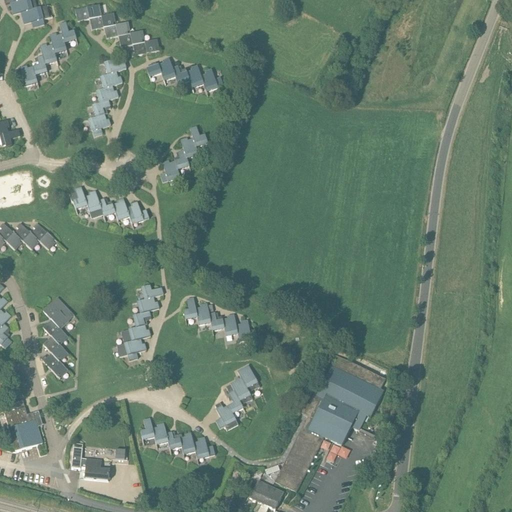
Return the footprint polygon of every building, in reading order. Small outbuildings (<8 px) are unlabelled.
[(11,0),(14,9),(22,7),(21,1),(20,0),(11,0)] [(32,16),(31,11),(28,0),(25,0),(21,1),(22,7),(14,9),(11,9),(13,16),(23,13),(25,18),(32,16)] [(99,6),(75,11),(77,23),(89,21),(89,20),(99,18),(97,7),(99,7),(99,6)] [(36,29),(44,27),(40,10),(45,8),(44,8),(31,11),(32,16),(25,18),(22,19),(24,26),(34,23),(36,29)] [(89,20),(89,21),(92,32),(104,29),(113,27),(111,16),(114,15),(99,18),(89,20)] [(59,46),(64,44),(76,41),(77,46),(74,33),(69,34),(66,24),(59,26),(62,36),(57,37),(59,46)] [(104,29),(106,40),(118,38),(118,37),(128,35),(125,25),(128,24),(113,27),(104,29)] [(118,37),(118,38),(121,49),(133,46),(132,46),(142,44),(140,33),(143,33),(142,32),(128,35),(118,37)] [(52,47),(47,48),(49,56),(54,55),(66,52),(67,57),(64,44),(59,46),(57,37),(56,35),(49,37),(52,47)] [(132,46),(133,46),(134,53),(131,53),(132,58),(157,53),(154,42),(157,41),(142,44),(132,46)] [(58,68),(54,55),(49,56),(47,48),(46,46),(40,47),(42,58),(34,60),(35,64),(38,64),(39,67),(45,66),(56,63),(57,68),(58,68)] [(164,82),(175,78),(174,78),(180,76),(179,73),(182,72),(180,67),(172,70),(169,60),(162,62),(163,65),(166,73),(161,75),(165,87),(164,82)] [(108,76),(110,81),(118,79),(116,74),(126,71),(124,64),(114,67),(112,62),(99,66),(99,67),(104,65),(108,76)] [(166,73),(163,65),(146,70),(151,83),(149,78),(161,75),(166,73)] [(48,79),(45,66),(39,67),(28,70),(27,67),(25,68),(28,79),(35,77),(46,74),(48,79)] [(192,89),(203,86),(208,84),(206,76),(201,78),(197,67),(191,70),(191,72),(194,80),(189,82),(193,95),(194,94),(192,89)] [(28,79),(25,68),(20,69),(23,79),(17,81),(20,90),(37,85),(38,90),(39,89),(35,77),(28,79)] [(174,78),(175,78),(179,91),(178,86),(189,82),(194,80),(191,72),(186,74),(185,71),(182,72),(179,73),(180,76),(174,78)] [(206,94),(223,89),(220,79),(215,81),(211,71),(205,73),(206,76),(208,84),(203,86),(207,98),(208,98),(206,94)] [(101,79),(104,90),(105,95),(114,93),(112,88),(122,85),(120,78),(118,79),(110,81),(108,76),(95,80),(95,81),(101,79)] [(96,93),(100,105),(100,104),(102,110),(105,109),(106,112),(111,110),(108,102),(118,99),(116,92),(114,93),(105,95),(104,90),(91,95),(96,93)] [(92,108),(96,119),(98,124),(106,121),(102,110),(100,104),(100,105),(87,109),(92,108)] [(88,122),(94,139),(102,136),(100,130),(110,127),(108,120),(106,121),(98,124),(96,119),(83,123),(88,122)] [(0,131),(6,129),(9,129),(7,122),(0,123),(0,131)] [(190,150),(196,148),(207,144),(208,149),(209,149),(205,137),(199,138),(196,128),(190,130),(193,140),(188,142),(190,150)] [(0,149),(11,146),(10,141),(20,138),(18,132),(8,134),(6,129),(0,131),(0,139),(2,148),(0,149)] [(186,159),(187,159),(198,156),(199,161),(200,161),(196,148),(190,150),(188,142),(187,140),(180,142),(184,152),(176,154),(177,159),(180,158),(180,161),(186,159)] [(172,173),(178,171),(189,167),(190,172),(191,172),(187,159),(186,159),(180,161),(169,165),(172,173)] [(182,183),(178,171),(172,173),(169,165),(169,162),(162,164),(165,174),(160,176),(162,185),(180,179),(181,184),(182,183)] [(76,211),(87,207),(92,205),(89,197),(84,199),(81,189),(75,191),(78,201),(73,203),(77,216),(76,211)] [(90,214),(101,211),(101,210),(107,208),(105,205),(108,204),(106,200),(98,203),(95,192),(89,195),(89,197),(92,205),(87,207),(91,220),(92,219),(90,214)] [(118,222),(129,218),(134,217),(132,208),(126,210),(123,200),(117,202),(118,205),(120,213),(115,215),(119,227),(120,227),(118,222)] [(132,226),(149,220),(146,212),(141,214),(137,204),(131,206),(132,208),(134,217),(129,218),(133,231),(134,231),(132,226)] [(104,218),(115,215),(120,213),(118,205),(107,208),(101,210),(101,211),(105,223),(106,223),(104,218)] [(47,250),(55,241),(39,226),(31,235),(30,235),(38,242),(49,252),(47,250)] [(13,250),(21,242),(14,236),(15,234),(15,233),(14,235),(5,227),(0,232),(0,238),(4,242),(15,252),(13,250)] [(30,250),(38,242),(30,235),(31,235),(22,227),(15,233),(15,234),(14,236),(21,242),(32,252),(30,250)] [(142,290),(145,301),(147,306),(155,304),(153,299),(163,296),(161,290),(151,293),(150,287),(137,291),(142,290)] [(185,321),(197,319),(202,318),(201,309),(195,310),(193,300),(187,301),(189,312),(183,313),(186,326),(185,321)] [(147,306),(145,301),(132,305),(135,317),(141,315),(143,321),(153,318),(151,312),(159,310),(157,303),(155,304),(147,306)] [(43,312),(51,321),(52,321),(58,328),(66,320),(68,322),(69,322),(51,304),(43,312)] [(199,327),(210,324),(216,323),(216,319),(218,319),(217,314),(209,316),(207,305),(200,307),(201,309),(202,318),(197,319),(199,332),(200,332),(199,327)] [(0,333),(2,336),(8,330),(4,326),(11,318),(6,313),(4,315),(0,319),(0,333)] [(141,315),(135,317),(127,319),(131,331),(137,329),(138,334),(146,332),(144,327),(154,324),(153,318),(143,321),(141,315)] [(226,338),(237,336),(243,335),(241,326),(236,327),(234,316),(227,318),(228,320),(229,329),(224,330),(226,343),(227,343),(226,338)] [(212,332),(224,330),(229,329),(228,320),(216,323),(210,324),(213,338),(212,332)] [(69,339),(58,328),(52,321),(51,321),(43,329),(51,338),(52,338),(58,345),(66,337),(68,339),(69,339)] [(239,344),(257,340),(255,331),(249,332),(247,322),(241,323),(241,326),(243,335),(237,336),(240,349),(239,344)] [(138,334),(137,329),(131,331),(124,333),(120,334),(124,345),(132,343),(134,348),(142,346),(144,345),(143,340),(150,338),(149,331),(146,332),(138,334)] [(0,345),(6,351),(12,344),(3,336),(5,333),(7,335),(10,331),(8,330),(2,336),(0,333),(0,345)] [(52,338),(51,338),(43,346),(51,355),(52,354),(58,362),(66,354),(68,356),(58,345),(52,338)] [(132,343),(124,345),(116,348),(120,359),(122,359),(127,358),(129,363),(138,360),(136,355),(146,352),(144,345),(142,346),(134,348),(132,343)] [(52,354),(51,355),(46,359),(44,357),(41,360),(58,379),(66,371),(68,373),(58,362),(52,354)] [(307,419),(285,463),(274,483),(296,494),(324,439),(341,448),(351,429),(359,433),(366,418),(370,420),(383,395),(379,393),(385,382),(334,356),(328,368),(331,369),(317,396),(314,395),(309,405),(303,402),(297,414),(307,419)] [(241,393),(246,390),(257,384),(259,389),(260,389),(253,377),(248,379),(243,370),(237,373),(242,382),(237,385),(241,393)] [(239,402),(250,397),(252,402),(246,390),(241,393),(237,385),(236,382),(230,386),(235,395),(228,399),(230,403),(232,402),(233,405),(239,402)] [(227,417),(232,415),(242,410),(245,414),(239,402),(233,405),(223,410),(227,417)] [(215,423),(220,431),(235,423),(238,427),(232,415),(227,417),(223,410),(222,408),(216,411),(221,420),(215,423)] [(6,422),(27,416),(25,409),(4,415),(6,422)] [(11,438),(37,430),(33,414),(27,416),(6,422),(11,438)] [(152,430),(150,420),(143,421),(146,432),(140,433),(143,446),(144,446),(143,441),(154,439),(159,437),(157,429),(152,430)] [(159,437),(154,439),(157,451),(158,451),(156,446),(168,444),(168,443),(173,441),(173,438),(175,438),(174,433),(166,435),(163,425),(157,426),(157,429),(159,437)] [(15,454),(19,453),(42,446),(37,430),(11,438),(15,454)] [(187,447),(182,449),(185,462),(185,461),(184,456),(195,454),(200,452),(198,444),(193,445),(191,434),(184,436),(185,439),(187,447)] [(168,443),(168,444),(171,457),(171,456),(170,451),(182,449),(187,447),(185,439),(173,441),(168,443)] [(209,458),(215,457),(213,448),(207,450),(204,439),(198,441),(198,444),(200,452),(195,454),(198,467),(199,466),(198,461),(209,458)] [(81,460),(82,450),(73,449),(71,470),(80,471),(80,470),(85,470),(84,481),(108,483),(109,472),(100,471),(101,462),(81,460)] [(118,451),(117,461),(126,461),(126,452),(118,451)] [(249,499),(266,508),(274,511),(283,495),(258,482),(249,499)]
